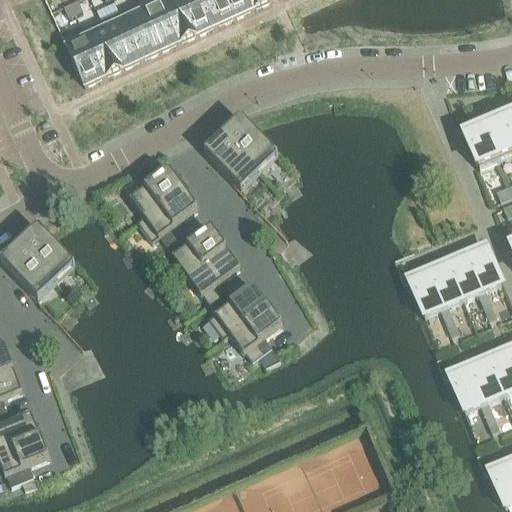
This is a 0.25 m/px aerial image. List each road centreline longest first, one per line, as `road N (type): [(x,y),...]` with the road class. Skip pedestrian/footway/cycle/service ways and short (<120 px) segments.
road 1 (residential): [(511,57),(340,69),(256,86),(164,134)]
road 2 (residential): [(164,134),(300,328)]
road 3 (residential): [(0,303),(64,463)]
road 4 (residential): [(0,77),(51,195)]
road 5 (residential): [(164,134),(51,195)]
